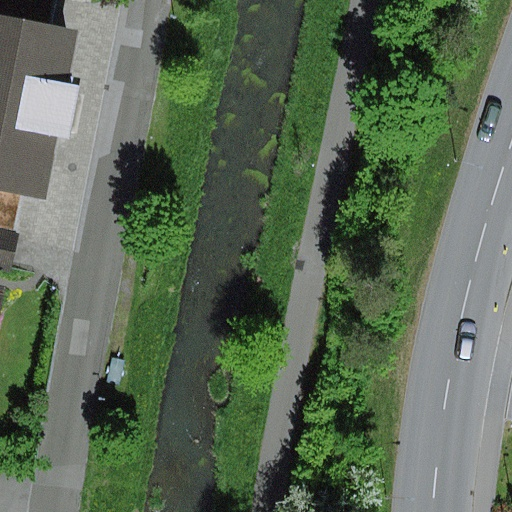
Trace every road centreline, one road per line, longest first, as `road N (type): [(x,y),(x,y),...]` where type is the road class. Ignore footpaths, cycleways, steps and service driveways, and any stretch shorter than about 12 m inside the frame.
road 1 (residential): [(147,0),(56,511)]
road 2 (primary): [(511,137),(444,387),(432,511)]
